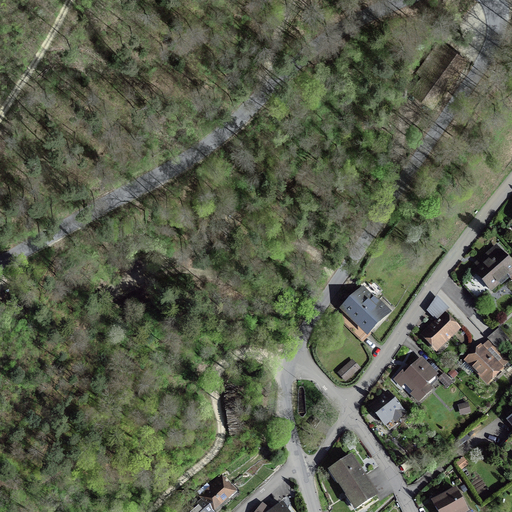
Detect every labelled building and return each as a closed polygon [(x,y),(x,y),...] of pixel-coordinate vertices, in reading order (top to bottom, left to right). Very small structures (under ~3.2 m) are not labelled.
[(418,74),(407,87),(424,101),(438,83),(443,88),(466,59),(441,38),(414,71),(418,74)] [(475,271),(491,289),(511,271),(511,263),(495,244),(474,262),(479,267),(475,271)] [(354,294),(339,308),(363,334),(387,312),(368,293),(360,301),(354,294)] [(447,314),(423,337),(437,351),(461,329),(447,314)] [(500,327),(489,336),(498,347),(509,338),(500,327)] [(479,344),(464,359),(487,384),(503,369),(479,344)] [(406,366),(392,379),(399,387),(403,383),(411,392),(409,394),(417,403),(432,389),(427,383),(437,374),(420,357),(408,368),(406,366)] [(352,362),(340,373),(345,379),(357,368),(352,362)] [(389,393),(371,409),(384,425),(392,418),(395,421),(405,412),(389,393)] [(469,401),(460,408),(468,417),(477,410),(469,401)] [(320,422),(316,418),(310,424),(315,429),(320,422)] [(422,447),(412,456),(417,463),(428,454),(422,447)] [(349,455),(327,468),(353,509),(374,496),(349,455)] [(234,491),(222,477),(201,495),(214,509),(234,491)] [(455,487),(431,499),(437,511),(463,511),(467,510),(455,487)] [(210,511),(202,503),(191,511),(210,511)]
